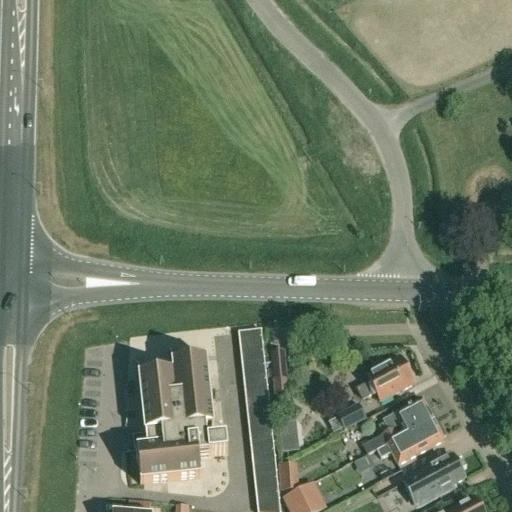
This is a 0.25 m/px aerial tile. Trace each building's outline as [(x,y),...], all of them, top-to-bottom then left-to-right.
[(263,346),(261,332),(238,334),(239,348),(263,346)] [(264,360),(263,346),(239,348),(240,351),(241,362),(264,360)] [(269,353),(274,399),(271,399),(273,413),(281,412),(279,400),(288,400),(284,352),(269,353)] [(266,374),(264,360),(241,362),(243,376),(266,374)] [(375,396),(380,405),(413,387),(399,360),(365,378),(369,384),(356,391),(362,403),(375,396)] [(170,364),(171,374),(137,377),(145,450),(136,451),(140,486),(201,480),(199,459),(227,456),(225,441),(208,443),(206,430),(213,429),(206,361),(170,364)] [(267,388),(266,374),(243,376),(244,390),(267,388)] [(268,402),(267,388),(244,390),(246,404),(268,402)] [(362,448),(367,457),(436,420),(426,402),(423,405),(421,401),(392,416),(398,427),(362,448)] [(270,416),(268,402),(246,404),(248,418),(270,416)] [(336,417),(344,432),(365,421),(358,405),(336,417)] [(271,430),(270,416),(248,418),(249,432),(271,430)] [(445,438),(436,420),(367,457),(372,467),(390,458),(396,468),(444,442),(442,440),(445,438)] [(273,444),(271,430),(249,432),(251,447),(273,444)] [(274,458),(273,444),(251,447),(253,461),(274,458)] [(276,473),(274,458),(253,461),(254,475),(276,473)] [(464,481),(451,458),(423,473),(423,474),(402,485),(414,507),(415,507),(416,510),(437,499),(454,490),(452,487),(464,481)] [(279,494),(280,494),(299,492),(296,466),(277,468),(277,473),(279,487),(279,494)] [(277,487),(276,473),(254,475),(256,489),(277,487)] [(278,500),(277,487),(256,489),(257,503),(278,500)] [(322,511),(324,511),(312,487),(284,501),(289,511),(322,511)] [(343,508),(345,511),(365,511),(366,511),(358,499),(343,508)] [(279,511),(278,500),(257,503),(258,511),(279,511)] [(480,511),(474,500),(451,511),(480,511)]
